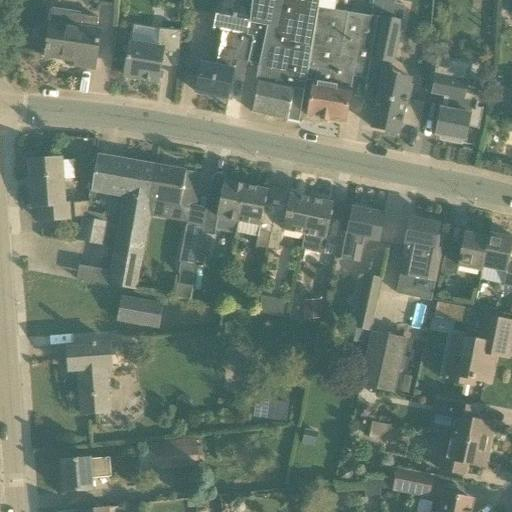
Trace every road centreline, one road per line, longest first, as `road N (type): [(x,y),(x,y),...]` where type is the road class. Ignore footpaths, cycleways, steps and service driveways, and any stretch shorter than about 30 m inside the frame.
road 1 (residential): [(0,107),(251,145),(511,202)]
road 2 (residential): [(21,511),(0,194)]
